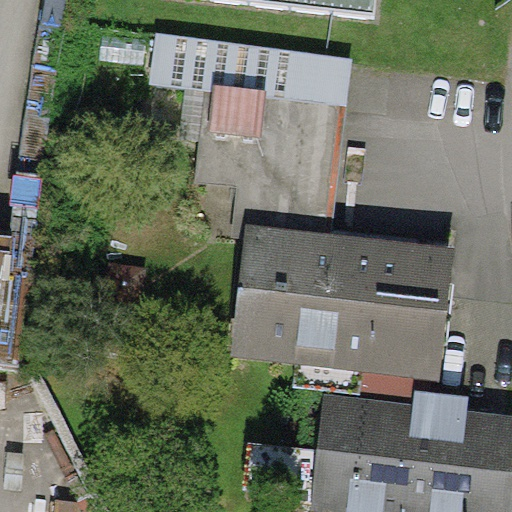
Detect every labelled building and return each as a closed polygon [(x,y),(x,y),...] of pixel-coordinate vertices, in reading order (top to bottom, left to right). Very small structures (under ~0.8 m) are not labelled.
[(198,0),(383,20),(384,0),(198,0)] [(344,60),(283,50),(278,84),(338,94),(344,60)] [(343,110),(217,87),(207,141),(214,142),(216,132),(253,138),(238,216),(321,231),(343,110)] [(440,372),(453,261),(252,237),(238,348),(409,368),(433,371),(440,372)] [(404,416),(334,408),(322,510),(339,511),(509,511),(511,489),(511,429),(427,419),(433,371),(409,368),(404,416)]
